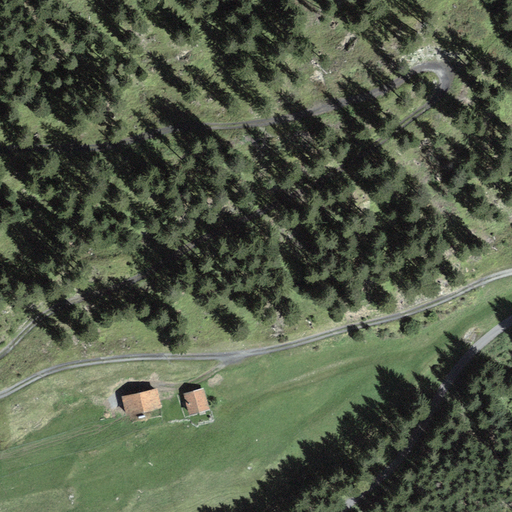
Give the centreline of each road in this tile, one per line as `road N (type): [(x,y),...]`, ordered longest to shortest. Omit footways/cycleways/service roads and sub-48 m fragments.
road 1 (track): [(0,153),(233,126),(330,106),(429,65),(446,82),(440,95),(355,159),(134,279),(45,312),(0,355)]
road 2 (track): [(0,396),(51,370),(102,360),(280,348),(405,313),(511,269)]
road 3 (track): [(511,319),(457,369),(392,467),(341,511)]
